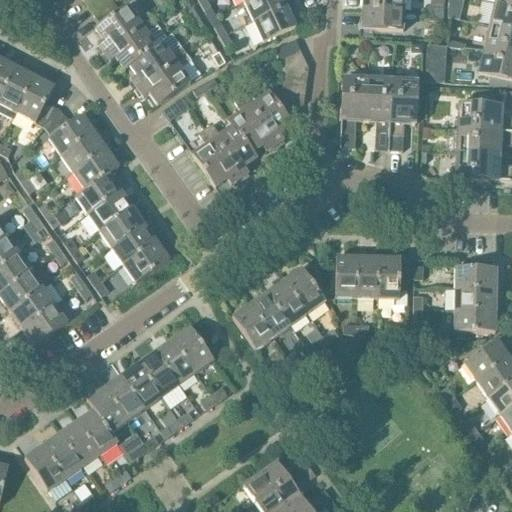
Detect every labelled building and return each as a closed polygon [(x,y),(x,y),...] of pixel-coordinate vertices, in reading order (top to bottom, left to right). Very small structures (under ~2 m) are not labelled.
[(108,0),(90,0),(82,3),(93,19),(112,6),(108,0)] [(205,0),(197,4),(203,14),(209,10),(210,10),(205,0)] [(280,0),(254,0),(243,5),(253,26),(285,10),(292,7),(290,2),(283,5),(281,2),(280,0)] [(404,0),(361,0),(360,12),(404,15),(404,0)] [(511,0),(494,0),(493,6),(511,10),(511,0)] [(100,29),(94,33),(102,44),(97,48),(103,57),(120,45),(116,40),(127,32),(132,39),(144,32),(142,29),(152,22),(147,15),(137,22),(128,9),(119,15),(112,6),(93,19),(100,29)] [(429,16),(442,17),(443,7),(429,6),(429,16)] [(511,10),(493,6),(487,29),(511,34),(511,10)] [(285,10),(253,26),(262,46),(289,33),(295,30),(289,18),(287,15),(294,12),(292,7),(285,10)] [(448,8),(447,21),(458,23),(461,11),(448,8)] [(192,10),(185,14),(191,24),(192,23),(198,20),(192,10)] [(404,15),(360,12),(360,32),(403,34),(404,15)] [(429,24),(442,25),(442,17),(429,16),(429,24)] [(192,23),(191,24),(197,35),(204,31),(198,20),(192,23)] [(160,43),(155,47),(147,37),(157,29),(152,22),(142,29),(144,32),(132,39),(127,32),(116,40),(120,45),(103,57),(109,66),(115,62),(124,74),(129,70),(128,69),(156,49),(155,48),(161,44),(160,43)] [(219,27),(213,31),(219,42),(226,38),(220,27),(219,27)] [(482,52),(511,59),(511,34),(487,29),(482,52)] [(156,49),(128,69),(129,70),(136,79),(130,83),(137,93),(153,81),(149,75),(160,68),(165,75),(177,67),(176,65),(186,58),(181,51),(172,37),(161,44),(162,45),(156,49)] [(226,38),(219,42),(225,51),(232,47),(226,38)] [(294,43),(273,53),(278,64),(299,54),(294,43)] [(421,48),(411,47),(411,53),(414,55),(421,56),(421,48)] [(511,85),(511,59),(482,52),(476,77),(511,85)] [(283,75),(307,71),(299,54),(278,64),(282,73),(283,75)] [(211,59),(217,70),(224,66),(218,55),(211,59)] [(190,85),(180,72),(190,65),(186,58),(176,65),(177,67),(165,75),(160,68),(149,75),(153,81),(137,93),(143,101),(148,97),(156,108),(190,85)] [(0,102),(17,71),(0,61),(0,102)] [(0,115),(13,123),(16,116),(35,80),(17,71),(0,102),(0,115)] [(307,71),(283,75),(282,85),(305,89),(308,72),(307,71)] [(425,72),(425,86),(444,86),(444,73),(425,72)] [(44,131),(59,114),(59,113),(45,106),(54,90),(35,80),(16,116),(44,131)] [(354,153),(355,125),(365,126),(367,81),(342,80),(339,152),(354,153)] [(367,81),(365,126),(375,126),(374,154),(388,154),(391,83),(367,81)] [(202,88),(206,94),(216,89),(213,82),(202,88)] [(391,83),(388,154),(401,155),(403,128),(414,128),(416,84),(391,83)] [(305,89),(282,85),(281,94),(281,95),(302,108),(303,108),(305,89)] [(192,93),(196,100),(206,94),(202,88),(192,93)] [(264,91),(249,93),(240,99),(247,109),(248,108),(257,120),(250,126),(258,136),(262,132),(274,149),(283,143),(279,137),(290,129),(285,120),(302,108),(281,95),(271,101),(264,91)] [(493,94),(470,93),(469,109),(492,110),(493,94)] [(251,157),(252,156),(261,149),(265,155),(274,149),(262,132),(258,136),(250,126),(257,120),(248,108),(247,109),(240,99),(233,104),(240,114),(225,124),(230,130),(231,129),(251,157)] [(188,111),(181,101),(161,115),(168,125),(188,111)] [(455,133),(511,135),(511,121),(500,121),(501,110),(456,108),(455,133)] [(59,161),(94,136),(82,118),(70,126),(59,114),(44,131),(51,140),(47,143),(59,161)] [(225,124),(229,130),(217,138),(211,129),(204,133),(211,143),(214,141),(222,153),(215,158),(223,168),(227,165),(239,182),(247,176),(243,170),(256,161),(252,156),(251,157),(231,129),(230,130),(225,124)] [(422,129),(421,142),(431,142),(431,130),(422,129)] [(222,153),(214,141),(211,143),(204,133),(197,138),(204,148),(191,157),(214,191),(226,183),(230,188),(239,182),(227,165),(223,168),(215,158),(222,153)] [(511,135),(455,133),(454,156),(498,159),(499,149),(511,149),(511,135)] [(71,178),(107,153),(94,136),(59,161),(71,178)] [(0,147),(0,158),(7,161),(11,153),(0,147)] [(107,153),(71,178),(83,196),(108,178),(119,171),(107,153)] [(511,184),(511,169),(498,169),(498,159),(454,156),(453,182),(511,184)] [(21,188),(28,182),(21,172),(13,177),(21,188)] [(120,195),(108,178),(83,196),(74,202),(86,219),(120,195)] [(28,182),(21,188),(28,198),(35,193),(28,182)] [(98,236),(132,212),(120,195),(86,219),(98,236)] [(45,206),(38,211),(45,222),(52,217),(45,206)] [(29,209),(21,214),(28,225),(36,219),(29,209)] [(52,232),(60,227),(60,228),(70,221),(62,210),(52,217),(45,222),(52,232)] [(110,253),(144,229),(132,212),(98,236),(110,253)] [(36,219),(28,225),(36,235),(43,230),(36,219)] [(122,270),(156,246),(144,229),(110,253),(122,270)] [(0,270),(20,257),(8,239),(0,244),(0,270)] [(69,257),(77,251),(69,241),(62,246),(69,257)] [(52,243),(45,248),(53,259),(60,254),(52,243)] [(122,270),(135,288),(169,264),(156,246),(122,270)] [(77,251),(69,257),(76,267),(84,261),(77,251)] [(60,254),(53,259),(60,269),(67,264),(60,254)] [(0,296),(32,274),(20,257),(0,270),(0,296)] [(356,303),(357,261),(335,260),(334,302),(356,303)] [(377,303),(377,261),(357,261),(356,303),(377,303)] [(394,310),(406,310),(407,293),(398,293),(399,262),(377,261),(377,303),(394,304),(394,310)] [(413,270),(413,283),(422,284),(422,270),(413,270)] [(453,292),(495,293),(495,272),(453,271),(453,292)] [(283,284),(308,318),(325,306),(301,272),(283,284)] [(0,302),(9,315),(43,291),(32,274),(0,296),(0,302)] [(93,290),(100,285),(93,274),(86,280),(93,290)] [(76,277),(69,282),(76,293),(84,288),(76,277)] [(308,318),(283,284),(266,296),(290,330),(308,318)] [(100,285),(93,290),(100,300),(108,295),(100,285)] [(84,288),(76,293),(84,303),(91,298),(84,288)] [(21,332),(55,308),(43,291),(9,315),(21,332)] [(495,293),(453,292),(452,314),(494,315),(495,293)] [(290,330),(266,296),(250,307),(274,342),(290,330)] [(412,313),(421,313),(422,300),(412,300),(412,313)] [(231,321),(255,355),(274,342),(250,307),(231,321)] [(33,350),(68,326),(55,308),(21,332),(33,350)] [(421,313),(412,313),(412,326),(421,326),(421,313)] [(465,335),(466,335),(494,336),(494,315),(452,314),(452,335),(457,335),(465,335)] [(355,338),(356,329),(342,328),(342,337),(355,338)] [(356,329),(355,338),(368,338),(368,329),(356,329)] [(384,338),(398,339),(398,330),(385,329),(384,338)] [(172,343),(196,377),(213,365),(189,331),(172,343)] [(323,339),(328,347),(337,340),(332,332),(323,339)] [(328,347),(323,339),(311,347),(316,355),(328,347)] [(196,377),(172,343),(154,355),(178,390),(196,377)] [(474,385),(509,361),(496,344),(462,368),(474,385)] [(178,390),(154,355),(138,367),(162,401),(178,390)] [(289,363),(294,370),(303,364),(298,356),(289,363)] [(420,364),(419,365),(420,368),(420,369),(422,371),(423,371),(426,372),(429,368),(429,367),(429,364),(428,363),(427,362),(424,361),(422,362),(420,364)] [(486,403),(511,384),(511,366),(509,361),(474,385),(486,403)] [(277,371),(282,379),(294,370),(289,363),(277,371)] [(121,379),(145,413),(162,401),(138,367),(121,379)] [(145,413),(121,379),(103,391),(127,425),(145,413)] [(498,419),(511,409),(511,384),(486,403),(498,419)] [(445,405),(453,400),(446,390),(438,395),(445,405)] [(127,425),(103,391),(85,404),(91,413),(92,412),(110,438),(110,437),(127,425)] [(210,398),(216,407),(227,399),(220,391),(210,398)] [(216,407),(210,398),(199,406),(205,414),(216,407)] [(453,400),(445,405),(453,417),(461,411),(453,400)] [(510,436),(511,434),(511,409),(498,419),(510,436)] [(74,425),(99,460),(117,447),(110,437),(110,438),(92,412),(91,413),(74,425)] [(177,422),(182,430),(192,423),(187,416),(177,422)] [(176,423),(166,430),(171,438),(182,430),(177,422),(176,423)] [(469,440),(477,434),(470,424),(462,430),(469,440)] [(99,460),(74,425),(57,437),(82,472),(99,460)] [(477,434),(469,440),(477,450),(484,445),(477,434)] [(82,472),(57,437),(40,449),(65,484),(82,472)] [(142,447),(148,454),(158,447),(153,440),(142,447)] [(148,454),(142,447),(132,454),(137,462),(148,454)] [(40,449),(23,462),(48,496),(55,506),(72,494),(65,484),(40,449)] [(493,473),(501,468),(494,458),(486,464),(493,473)] [(300,459),(293,464),(300,473),(307,468),(300,459)] [(275,465),(241,489),(254,506),(287,482),(275,465)] [(307,468),(300,473),(307,484),(315,479),(307,468)] [(501,468),(493,473),(501,485),(508,479),(501,468)] [(114,481),(119,489),(130,481),(125,474),(114,481)] [(119,489),(114,481),(104,488),(109,496),(119,489)] [(287,482),(254,506),(257,511),(282,511),(300,500),(287,482)] [(325,492),(316,498),(323,508),(332,502),(325,492)] [(80,506),(83,511),(85,511),(96,505),(91,498),(80,506)] [(308,511),(300,500),(282,511),(308,511)] [(338,511),(332,502),(323,508),(325,511),(338,511)]
